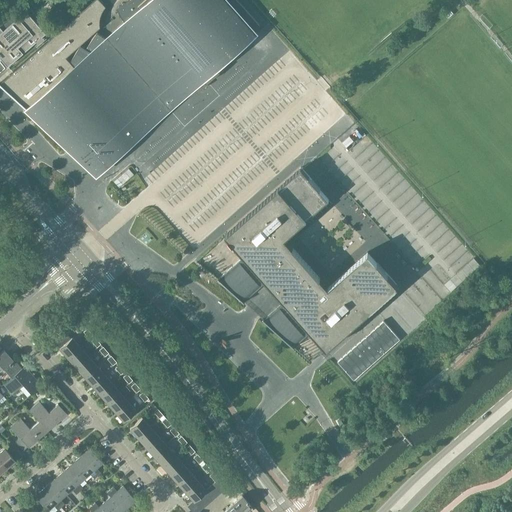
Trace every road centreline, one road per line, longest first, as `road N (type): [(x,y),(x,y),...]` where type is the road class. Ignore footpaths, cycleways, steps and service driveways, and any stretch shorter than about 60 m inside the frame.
road 1 (secondary): [(511,395),(384,511)]
road 2 (tertiary): [(250,470),(156,343)]
road 3 (secondary): [(405,511),(511,413)]
road 4 (residential): [(91,418),(6,321)]
road 5 (residential): [(91,418),(0,497)]
